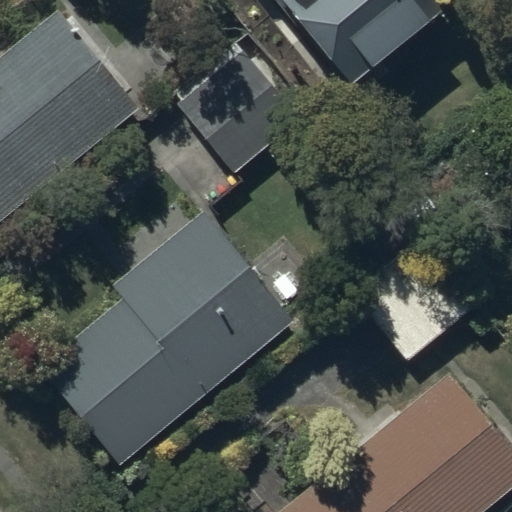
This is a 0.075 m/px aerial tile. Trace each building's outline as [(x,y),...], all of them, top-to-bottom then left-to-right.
[(61,0),(52,0),(0,42),(0,205),(137,93),(61,0)] [(296,0),(349,66),(430,0),(296,0)] [(240,28),(170,85),(234,165),(304,108),(240,28)] [(118,450),(292,305),(200,195),(110,270),(120,282),(37,352),(118,450)] [(350,281),(406,351),(480,292),(424,222),(350,281)] [(511,434),(449,358),(262,511),(462,511),(511,471),(511,434)]
